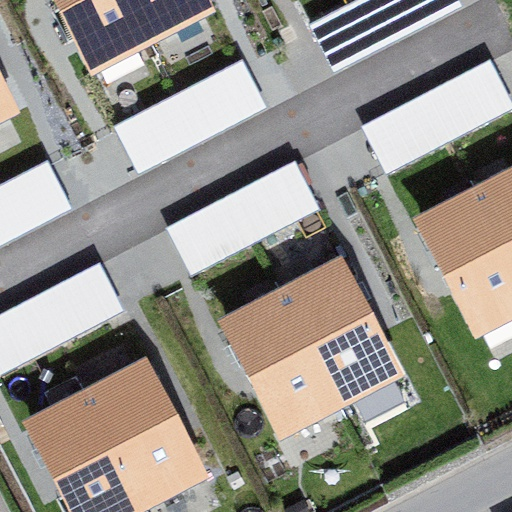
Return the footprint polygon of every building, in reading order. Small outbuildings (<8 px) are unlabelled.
[(58,0),(92,65),(147,37),(128,0),(58,0)] [(128,0),(147,37),(202,8),(198,0),(128,0)] [(376,0),(367,0),(315,27),(339,72),(398,42),(376,0)] [(451,0),(376,0),(398,42),(457,11),(451,0)] [(486,64),(426,95),(449,140),(510,108),(486,64)] [(238,68),(180,98),(203,143),(261,113),(238,68)] [(426,95),(365,126),(389,171),(449,140),(426,95)] [(180,98),(121,128),(145,173),(203,143),(180,98)] [(289,166),(230,196),(254,242),(313,211),(289,166)] [(42,168),(0,189),(0,229),(8,244),(66,213),(42,168)] [(511,260),(511,185),(481,202),(511,260)] [(230,196),(172,227),(196,272),(254,242),(230,196)] [(476,327),(511,307),(511,260),(481,202),(426,231),(476,327)] [(93,268),(35,298),(59,343),(117,313),(93,268)] [(336,401),(391,372),(341,274),(285,303),(336,401)] [(35,298),(0,315),(0,373),(59,343),(35,298)] [(280,429),(336,401),(285,303),(230,332),(280,429)] [(141,502),(196,473),(145,376),(90,404),(141,502)] [(76,511),(120,511),(141,502),(90,404),(35,433),(76,511)]
